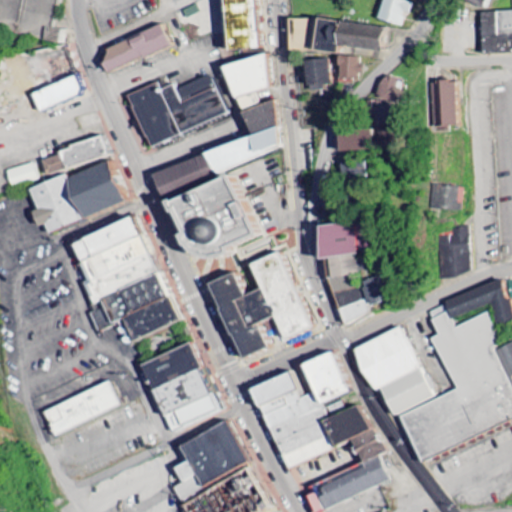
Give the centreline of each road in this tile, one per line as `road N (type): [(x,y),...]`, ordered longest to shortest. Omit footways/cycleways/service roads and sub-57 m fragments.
road 1 (tertiary): [(79,0),(94,64),(246,420),(294,511)]
road 2 (tertiary): [(443,511),(376,422),(308,281),(270,0)]
road 3 (residential): [(330,328),(314,271),(321,165),(344,112),(411,42),(438,0)]
road 4 (tertiary): [(341,350),(511,270)]
